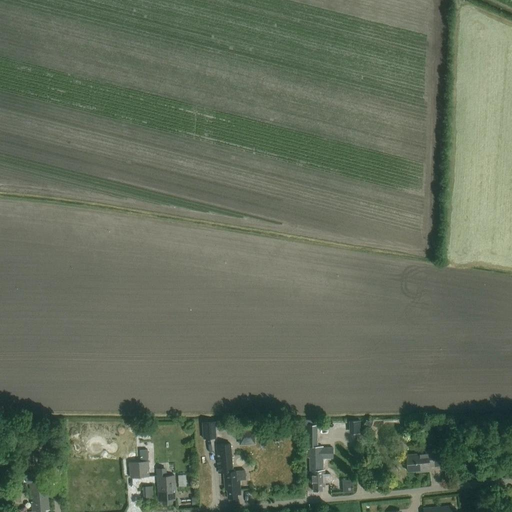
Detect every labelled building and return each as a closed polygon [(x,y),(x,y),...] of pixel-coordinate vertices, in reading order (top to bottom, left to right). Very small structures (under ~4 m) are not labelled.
[(366,420),(364,427),(370,429),(373,422),(366,420)] [(216,438),(215,422),(202,422),(203,439),(216,438)] [(151,424),(139,425),(139,433),(152,432),(151,424)] [(317,446),(317,425),(306,425),(306,446),(317,446)] [(253,429),(239,430),(240,438),(254,438),(253,429)] [(57,443),(45,444),(47,454),(58,452),(57,443)] [(237,495),(241,495),(240,480),(246,479),(245,470),(233,471),(230,444),(216,445),(219,473),(224,473),(225,490),(227,490),(228,499),(238,498),(237,495)] [(325,475),(325,470),(323,470),(323,459),(333,459),(333,448),(323,449),(323,447),(309,447),(310,484),(312,484),(313,491),(322,491),(322,487),(325,487),(325,482),(329,482),(332,481),(333,480),(333,477),(332,476),(329,475),(325,475)] [(429,467),(441,465),(439,449),(423,451),(423,454),(406,455),(407,471),(421,470),(421,472),(430,471),(429,467)] [(129,477),(147,476),(146,461),(128,462),(129,477)] [(59,482),(58,467),(50,468),(51,482),(59,482)] [(167,476),(158,477),(159,501),(162,500),(162,504),(172,503),(172,500),(176,500),(175,476),(167,476)] [(355,479),(344,479),(345,491),(355,490),(355,479)] [(45,511),(46,511),(49,511),(47,481),(30,483),(32,511),(34,511),(36,511),(45,511)] [(147,500),(157,500),(156,485),(146,485),(147,500)]
